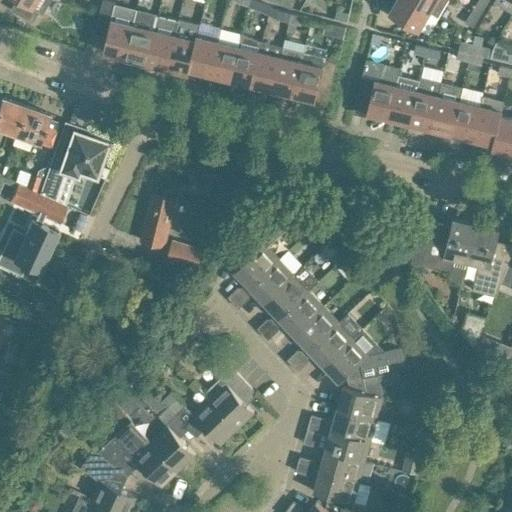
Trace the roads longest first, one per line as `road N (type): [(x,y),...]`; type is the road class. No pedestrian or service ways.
road 1 (residential): [(511,196),(151,111)]
road 2 (residential): [(50,324),(151,111)]
road 3 (residential): [(263,446),(298,405),(294,392),(228,318),(200,318)]
road 4 (residential): [(151,111),(0,53)]
